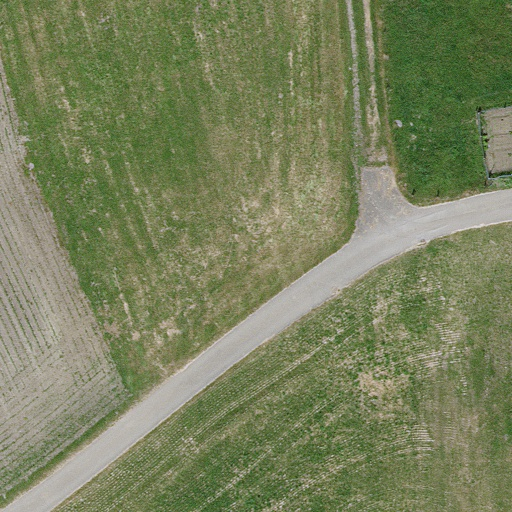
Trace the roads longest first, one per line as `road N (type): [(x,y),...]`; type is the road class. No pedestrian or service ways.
road 1 (residential): [(27,511),(374,246),(431,222),(511,205)]
road 2 (track): [(400,235),(374,169),(361,0)]
